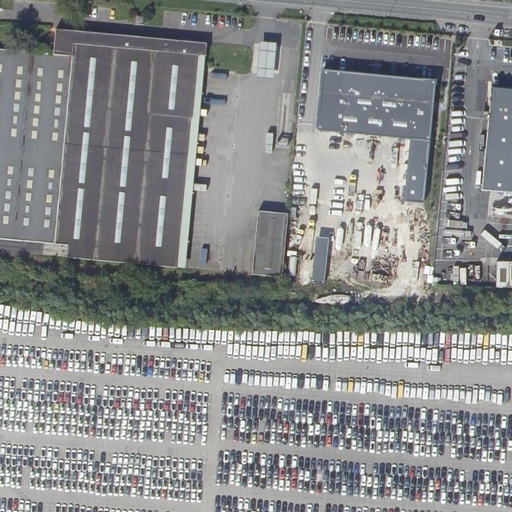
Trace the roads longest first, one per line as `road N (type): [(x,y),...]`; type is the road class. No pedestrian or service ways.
road 1 (unknown): [(314,44),(309,130),(318,162),(394,193)]
road 2 (unclassified): [(336,0),(511,17)]
